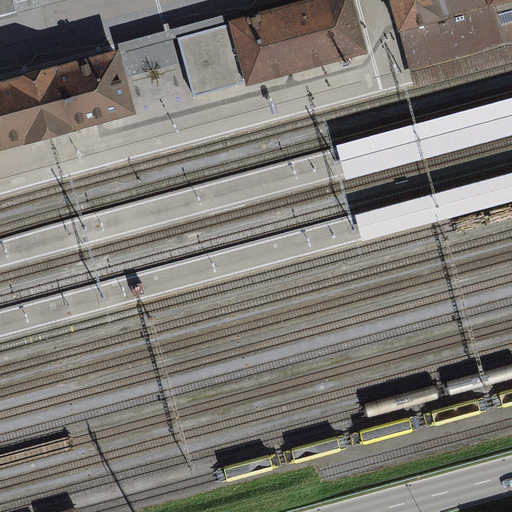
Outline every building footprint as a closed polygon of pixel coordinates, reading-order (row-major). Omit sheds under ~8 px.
[(308,0),(178,36),(194,95),(363,49),(349,0),(308,0)] [(511,0),(390,0),(399,31),(511,0)] [(511,0),(399,31),(412,84),(511,57),(511,0)] [(178,36),(116,53),(132,112),(194,95),(178,36)] [(0,148),(132,112),(116,53),(0,84),(0,148)] [(511,99),(337,147),(346,179),(511,133),(511,99)] [(511,173),(355,215),(362,240),(511,199),(511,173)]
